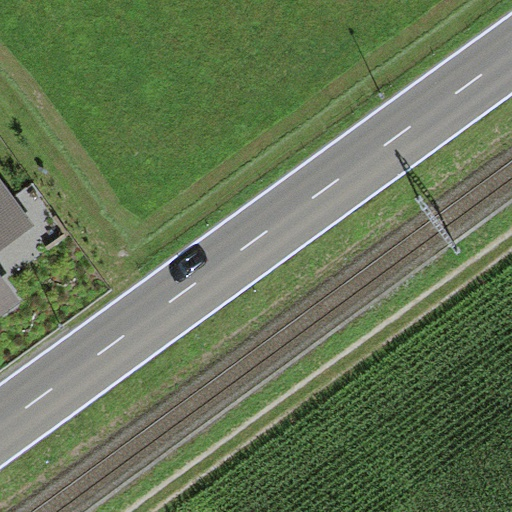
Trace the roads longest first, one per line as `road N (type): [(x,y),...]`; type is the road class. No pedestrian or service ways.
road 1 (primary): [(511,59),(0,427)]
road 2 (track): [(511,251),(155,511)]
